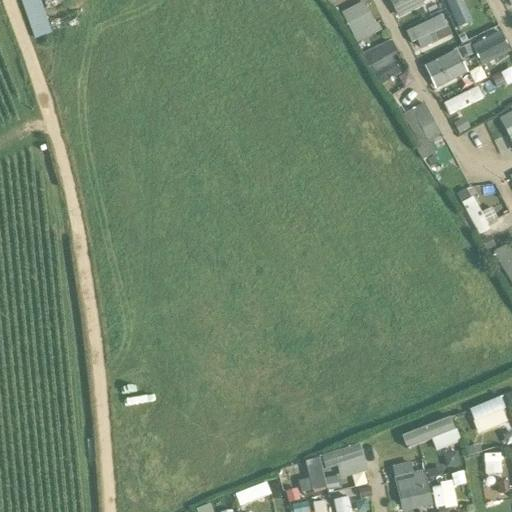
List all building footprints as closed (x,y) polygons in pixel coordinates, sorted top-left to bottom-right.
[(35,0),(30,0),(18,4),(32,44),(49,38),(35,0)] [(319,0),(326,13),(349,0),(319,0)] [(385,0),(384,1),(396,25),(421,11),(416,1),(417,0),(385,0)] [(442,0),(457,31),(471,24),(459,0),(442,0)] [(511,0),(502,0),(509,12),(511,10),(511,0)] [(361,7),(339,19),(354,49),(379,36),(375,28),(372,30),(361,7)] [(439,21),(403,37),(409,49),(414,47),(418,55),(449,41),(439,21)] [(498,37),(469,52),(479,72),(509,57),(498,37)] [(388,46),(363,61),(379,90),(398,79),(389,62),(395,58),(388,46)] [(454,56),(421,72),(433,95),(466,79),(454,56)] [(494,91),(511,86),(511,71),(490,78),(494,91)] [(475,92),(440,109),(446,121),(481,103),(475,92)] [(422,108),(398,122),(414,149),(411,151),(420,166),(433,159),(427,149),(431,147),(430,145),(438,140),(422,108)] [(511,115),(498,124),(511,155),(511,115)] [(473,210),(462,216),(472,236),(491,227),(480,204),(472,208),(473,210)] [(511,263),(504,250),(490,259),(511,294),(511,263)] [(498,401),(467,414),(476,438),(504,426),(499,415),(503,414),(498,401)] [(447,422),(399,441),(404,454),(429,444),(433,456),(458,446),(447,422)] [(306,483),(296,486),(299,498),(309,495),(310,497),(324,493),(324,496),(339,494),(337,484),(366,475),(357,449),(319,461),(323,476),(334,472),(338,482),(322,484),(316,462),(302,465),(306,483)] [(482,459),(481,478),(501,478),(498,459),(482,459)] [(409,467),(389,471),(398,511),(422,511),(431,510),(422,474),(411,477),(409,467)] [(438,491),(430,492),(433,511),(435,511),(442,511),(453,511),(455,511),(450,485),(437,488),(438,491)] [(264,488),(233,500),(237,511),(268,499),(264,488)] [(347,511),(345,502),(331,505),(332,511),(347,511)]
